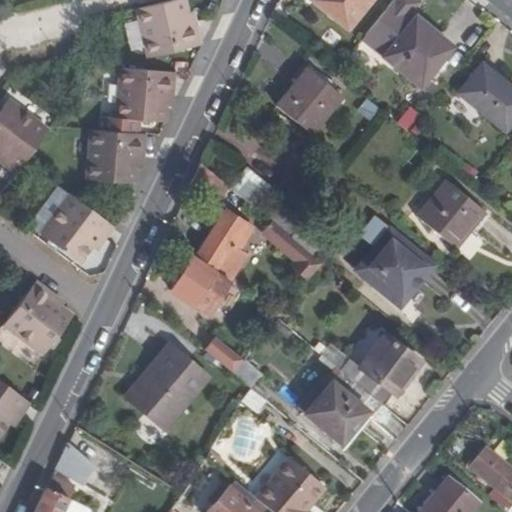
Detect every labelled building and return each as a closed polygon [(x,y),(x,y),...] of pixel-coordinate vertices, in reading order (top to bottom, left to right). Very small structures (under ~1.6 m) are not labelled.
[(187,13),(184,0),(171,0),(137,8),(148,58),(201,44),(196,21),(189,22),(187,13)] [(321,0),(351,25),(371,0),(321,0)] [(417,4),(413,0),(394,0),(375,24),(397,41),(385,57),(422,87),(453,48),(439,36),(435,41),(422,30),(413,22),(414,21),(408,16),(417,4)] [(195,12),(187,13),(189,22),(196,21),(195,12)] [(416,18),(414,21),(413,22),(422,30),(435,41),(439,36),(416,18)] [(397,41),(375,24),(363,39),(385,57),(397,41)] [(511,84),(504,77),(482,59),(457,90),(507,129),(511,122),(511,84)] [(170,96),(172,71),(116,67),(112,116),(160,120),(162,104),(162,96),(170,96)] [(340,99),(310,74),(283,105),(314,130),(340,99)] [(169,105),(170,96),(162,96),(162,104),(169,105)] [(8,98),(0,109),(0,153),(5,158),(2,164),(14,174),(25,160),(49,129),(8,98)] [(80,179),(135,183),(136,169),(128,168),(129,159),(131,133),(84,128),(80,179)] [(137,160),(129,159),(128,168),(136,169),(137,160)] [(202,165),(193,184),(201,190),(216,202),(229,187),(202,165)] [(247,165),(229,187),(252,206),(270,184),(247,165)] [(486,209),(446,176),(417,212),(457,245),(486,209)] [(201,190),(193,184),(190,190),(197,195),(201,190)] [(105,241),(106,237),(114,225),(111,223),(71,194),(41,233),(79,262),(92,245),(98,236),(105,241)] [(280,206),(268,219),(271,221),(306,250),(319,236),(304,223),(303,225),(280,206)] [(224,213),(195,260),(213,273),(230,247),(238,252),(253,229),(224,213)] [(296,261),(306,250),(271,221),(260,234),(296,261)] [(434,268),(391,230),(356,271),(373,286),(376,283),(401,305),(434,268)] [(97,249),(105,241),(98,236),(92,245),(97,249)] [(244,256),(238,252),(230,247),(213,273),(227,283),(244,256)] [(195,260),(193,258),(171,292),(201,312),(216,291),(222,295),(229,285),(227,283),(213,273),(195,260)] [(52,300),(55,294),(35,279),(2,323),(43,354),(70,318),(73,313),(61,304),(59,305),(52,300)] [(63,300),(55,294),(52,300),(59,305),(61,304),(63,300)] [(347,359),(337,370),(380,404),(389,393),(392,395),(417,364),(382,335),(356,367),(347,359)] [(217,339),(207,352),(233,374),(243,361),(217,339)] [(165,432),(209,378),(168,345),(125,399),(165,432)] [(359,408),(325,377),(298,408),(332,438),(359,408)] [(21,417),(31,403),(0,378),(0,432),(8,422),(15,413),(21,417)] [(252,390),(242,402),(257,414),(267,402),(252,390)] [(14,426),(21,417),(15,413),(8,422),(14,426)] [(94,466),(68,444),(56,468),(83,485),(94,466)] [(511,511),(511,472),(485,451),(470,469),(511,505),(511,507),(508,511),(511,511)] [(222,464),(210,453),(206,459),(217,469),(222,464)] [(271,474),(251,497),(255,500),(288,460),(280,453),(267,468),(271,474)] [(288,460),(255,500),(269,511),(301,511),(300,511),(306,503),(309,506),(323,489),(288,460)] [(74,491),(51,479),(35,511),(63,511),(67,505),(74,491)] [(448,481),(422,511),(472,511),(478,506),(448,481)] [(257,511),(229,487),(207,511),(257,511)]
